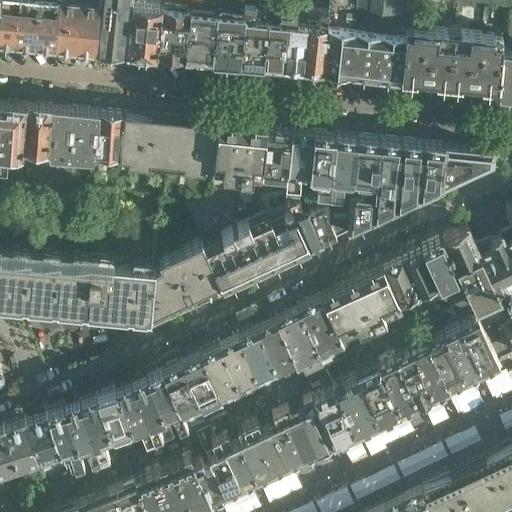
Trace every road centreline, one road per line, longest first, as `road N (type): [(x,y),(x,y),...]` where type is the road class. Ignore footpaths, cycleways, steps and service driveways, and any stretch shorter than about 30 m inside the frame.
road 1 (residential): [(37,383),(116,357),(511,174)]
road 2 (residential): [(511,133),(483,118),(0,71)]
road 3 (residential): [(268,511),(511,398)]
